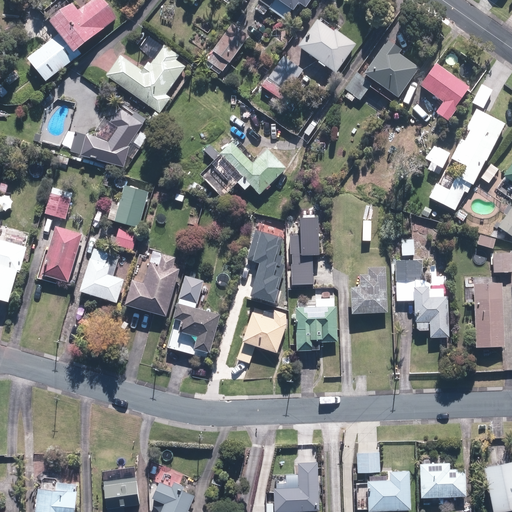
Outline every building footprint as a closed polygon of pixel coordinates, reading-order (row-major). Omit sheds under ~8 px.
[(119,18),(104,0),(93,0),(81,10),(75,3),(53,21),(63,33),(78,52),(80,50),(119,18)] [(314,0),(282,0),(298,10),(302,4),(309,8),(314,0)] [(339,73),(359,44),(339,30),(337,32),(321,20),(302,47),(339,73)] [(252,37),(235,24),(208,60),(225,72),(252,37)] [(63,33),(31,58),(49,81),(83,54),(80,50),(78,52),(63,33)] [(391,42),(368,73),(398,96),(419,68),(398,52),(400,49),(391,42)] [(145,71),(122,56),(108,77),(162,114),(172,98),(168,95),(188,67),(178,60),(181,56),(166,46),(152,65),(150,63),(145,71)] [(306,71),(286,57),(264,87),(284,101),(306,71)] [(470,87),(437,65),(424,84),(448,100),(440,112),(448,118),(470,87)] [(372,83),(357,73),(347,88),(362,98),(372,83)] [(1,82),(0,82),(0,95),(3,99),(11,92),(1,82)] [(492,90),(483,85),(473,102),(483,107),(492,90)] [(147,124),(123,109),(113,123),(121,127),(111,141),(89,135),(84,156),(127,168),(132,147),(130,147),(147,124)] [(504,124),(478,111),(435,193),(457,205),(464,191),(468,193),(504,124)] [(290,169),(270,149),(256,163),(235,142),(223,155),(263,195),(290,169)] [(451,153),(438,147),(431,162),(443,169),(451,153)] [(500,169),(491,163),(482,178),(490,184),(500,169)] [(151,193),(127,186),(121,206),(115,204),(110,220),(141,228),(151,193)] [(4,193),(2,193),(0,194),(0,209),(0,210),(2,211),(3,211),(5,211),(6,211),(8,211),(9,210),(10,210),(12,209),(13,207),(13,206),(14,205),(14,203),(14,202),(14,200),(14,199),(13,197),(12,196),(11,195),(10,194),(8,193),(7,193),(5,193),(4,193)] [(74,199),(53,193),(47,214),(68,220),(74,199)] [(434,209),(424,203),(419,213),(429,218),(434,209)] [(470,215),(460,207),(454,215),(464,223),(470,215)] [(511,209),(501,226),(511,233),(511,209)] [(313,282),(313,252),(320,252),(319,217),(303,218),(303,236),(293,236),(294,283),(313,282)] [(84,234),(58,227),(44,275),(71,282),(84,234)] [(261,260),(252,291),(274,297),(286,254),(279,252),(284,235),(257,227),(248,257),(261,260)] [(139,234),(120,229),(116,245),(134,251),(139,234)] [(480,234),(478,244),(495,248),(497,238),(480,234)] [(416,239),(402,238),(401,257),(415,257),(416,239)] [(29,247),(0,239),(0,268),(18,274),(22,275),(29,247)] [(122,256),(96,249),(83,292),(120,303),(127,280),(116,276),(122,256)] [(511,252),(495,253),(496,271),(511,270),(511,252)] [(169,317),(182,270),(175,268),(178,258),(165,254),(162,265),(153,262),(147,284),(135,280),(128,306),(169,317)] [(355,255),(342,256),(342,275),(356,275),(355,255)] [(0,297),(11,301),(18,274),(0,268),(0,297)] [(388,268),(371,268),(371,275),(363,275),(364,288),(354,288),(355,314),(390,313),(388,268)] [(206,278),(186,274),(181,297),(201,302),(206,278)] [(505,283),(477,285),(479,348),(507,347),(505,283)] [(452,337),(450,297),(431,298),(431,287),(417,288),(418,322),(432,322),(433,338),(452,337)] [(223,315),(180,304),(176,319),(185,321),(183,331),(201,336),(197,350),(209,353),(213,354),(223,315)] [(339,306),(299,308),(301,351),(323,350),(322,343),(340,342),(339,306)] [(287,325),(255,313),(239,357),(249,361),(256,343),(278,351),(287,325)] [(169,348),(208,358),(209,353),(197,350),(201,336),(183,331),(185,321),(176,319),(169,348)] [(185,456),(171,450),(167,460),(181,465),(185,456)] [(378,452),(359,452),(360,470),(379,470),(378,452)] [(511,460),(486,465),(494,509),(511,505),(511,460)] [(301,486),(277,487),(278,509),(318,508),(316,462),(301,462),(301,486)] [(450,462),(423,463),(424,495),(464,494),(463,470),(450,470),(450,462)] [(393,479),(370,480),(371,507),(411,506),(410,471),(393,472),(393,479)] [(136,476),(105,480),(109,511),(125,511),(124,503),(139,501),(136,476)] [(56,488),(41,486),(38,511),(74,511),(78,484),(57,481),(56,488)] [(184,486),(175,482),(173,488),(161,483),(156,495),(168,500),(162,511),(186,511),(194,494),(182,490),(184,486)]
